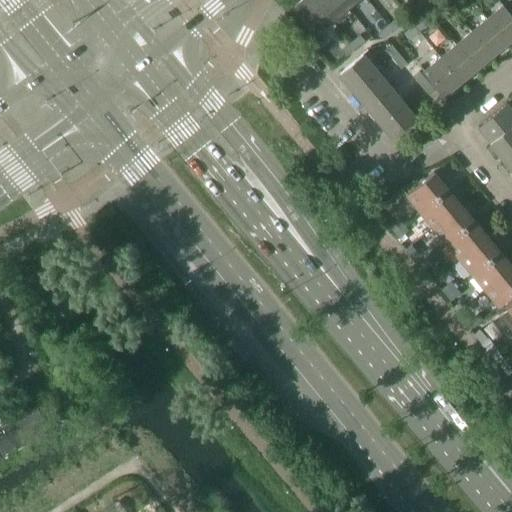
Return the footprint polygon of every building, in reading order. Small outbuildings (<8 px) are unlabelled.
[(313,0),(301,0),(293,7),(312,30),(316,34),(331,21),(313,0)] [(340,0),(313,0),(331,21),(347,8),(340,0)] [(417,0),(409,7),(413,13),(423,5),(419,0),(417,0)] [(443,1),(434,8),(439,14),(448,6),(443,1)] [(511,36),(511,18),(502,6),(487,18),(506,41),(511,36)] [(423,17),(414,25),(418,31),(428,23),(423,17)] [(396,18),(387,25),(392,31),(401,23),(396,18)] [(506,41),(487,18),(471,31),(491,54),(506,41)] [(378,33),(383,38),(392,31),(387,25),(378,33)] [(418,32),(413,26),(404,34),(408,39),(418,32)] [(491,54),(471,31),(456,44),(475,67),(491,54)] [(359,35),(349,43),(354,49),(364,41),(359,35)] [(341,50),(345,56),(354,49),(349,43),(341,50)] [(475,67),(456,44),(440,57),(459,80),(475,67)] [(396,52),(391,45),(385,49),(391,57),(396,52)] [(406,63),(396,52),(391,57),(400,68),(406,63)] [(362,54),(339,73),(352,89),(375,70),(362,54)] [(459,80),(440,57),(423,71),(442,94),(459,80)] [(375,70),(352,89),(365,105),(388,86),(375,70)] [(413,76),(420,85),(425,80),(418,71),(413,76)] [(425,80),(420,85),(428,95),(433,90),(425,80)] [(388,86),(365,105),(378,120),(401,101),(388,86)] [(401,101),(378,120),(391,137),(414,118),(401,101)] [(477,127),(490,143),(511,125),(511,111),(505,104),(504,105),(479,126),(478,126),(477,127)] [(511,125),(490,143),(504,160),(511,153),(511,125)] [(405,195),(418,211),(446,188),(433,172),(405,195)] [(446,188),(418,211),(432,227),(459,204),(446,188)] [(459,204),(432,227),(445,243),(473,220),(459,204)] [(389,226),(393,232),(403,224),(398,219),(389,226)] [(473,220),(445,243),(458,258),(486,235),(473,220)] [(403,224),(393,232),(398,238),(407,230),(403,224)] [(486,235),(458,258),(471,274),(499,251),(486,235)] [(415,258),(419,263),(429,256),(424,250),(415,258)] [(511,267),(499,251),(471,274),(484,290),(511,267)] [(429,256),(419,263),(424,269),(434,261),(429,256)] [(511,267),(484,290),(498,306),(511,294),(511,267)] [(450,281),(441,289),(445,295),(455,287),(450,281)] [(455,287),(445,295),(450,301),(460,293),(455,287)] [(511,302),(498,314),(511,331),(511,330),(511,302)] [(477,314),(468,322),(472,327),(482,319),(477,314)] [(479,342),(496,327),(487,317),(470,331),(479,342)] [(492,357),(499,366),(505,361),(497,352),(492,357)] [(511,370),(505,361),(499,366),(507,375),(511,370)] [(42,410),(38,403),(10,420),(12,423),(2,429),(4,433),(0,434),(0,458),(1,458),(0,457),(0,456),(13,449),(14,450),(49,429),(39,412),(42,410)]
